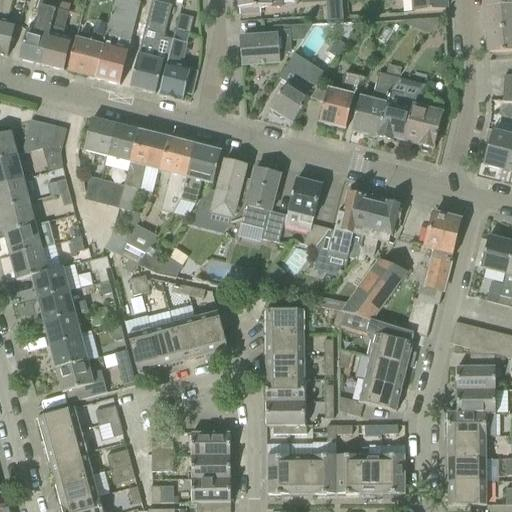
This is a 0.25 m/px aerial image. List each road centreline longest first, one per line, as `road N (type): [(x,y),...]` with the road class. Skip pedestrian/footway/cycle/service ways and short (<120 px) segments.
road 1 (residential): [(253,511),(252,368),(127,402),(146,498)]
road 2 (residential): [(447,189),(201,128)]
road 3 (residential): [(424,511),(424,421),(452,307)]
road 4 (residential): [(201,128),(0,78)]
road 5 (residential): [(447,189),(466,101),(459,0)]
road 6 (residential): [(217,0),(220,45),(201,128)]
road 7 (residential): [(32,495),(0,370)]
